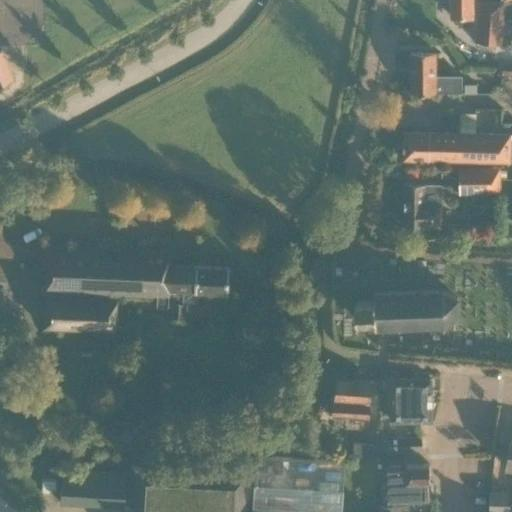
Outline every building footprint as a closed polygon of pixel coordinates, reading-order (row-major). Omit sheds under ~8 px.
[(450,0),(451,15),(472,15),(473,11),(477,11),(475,41),(502,43),(505,1),(507,1),(507,0),(450,0)] [(0,50),(0,85),(15,79),(2,49),(0,50)] [(410,51),(410,92),(462,92),(462,75),(436,75),(436,51),(410,51)] [(464,92),(476,92),(476,83),(464,83),(464,92)] [(403,158),(458,159),(459,132),(404,131),(403,158)] [(510,133),(459,132),(458,159),(510,160),(510,133)] [(491,191),(500,191),(499,166),(490,166),(490,167),(459,167),(460,191),(491,191)] [(404,225),(441,226),(442,183),(405,182),(404,225)] [(197,300),(198,291),(228,292),(229,266),(196,265),(171,264),(171,251),(47,245),(44,327),(116,330),(117,299),(71,297),(71,292),(158,296),(157,305),(174,306),(174,315),(183,315),(183,299),(197,300)] [(374,318),(375,327),(443,324),(443,325),(444,324),(458,316),(458,314),(457,314),(458,298),(458,297),(457,297),(443,289),(442,289),(373,292),(374,301),(356,301),(357,320),(374,318)] [(335,378),(334,401),(332,415),(368,418),(372,380),(335,378)] [(391,420),(432,420),(432,378),(391,378),(391,420)] [(423,435),(397,436),(397,450),(423,449),(423,435)] [(376,457),(377,444),(353,442),(352,454),(376,457)] [(133,460),(130,506),(137,506),(136,511),(269,511),(270,507),(342,511),(345,459),(254,454),(253,467),(133,460)] [(389,501),(429,499),(428,479),(430,479),(429,463),(387,464),(387,460),(378,460),(379,478),(388,477),(389,501)] [(61,502),(125,505),(127,473),(62,469),(61,502)] [(490,491),(488,511),(508,511),(510,492),(490,491)]
